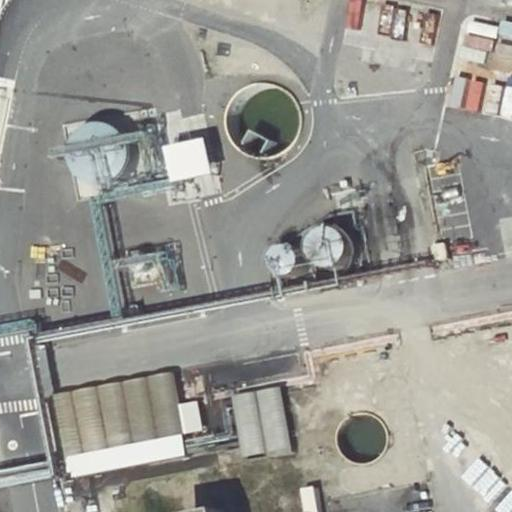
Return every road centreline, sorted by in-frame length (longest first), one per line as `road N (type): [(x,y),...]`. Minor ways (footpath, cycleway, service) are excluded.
road 1 (unclassified): [(511,292),(9,384)]
road 2 (unknown): [(0,194),(26,151),(43,9),(78,4),(190,20)]
road 3 (unknown): [(412,310),(458,511)]
road 4 (unclassified): [(33,511),(9,384)]
